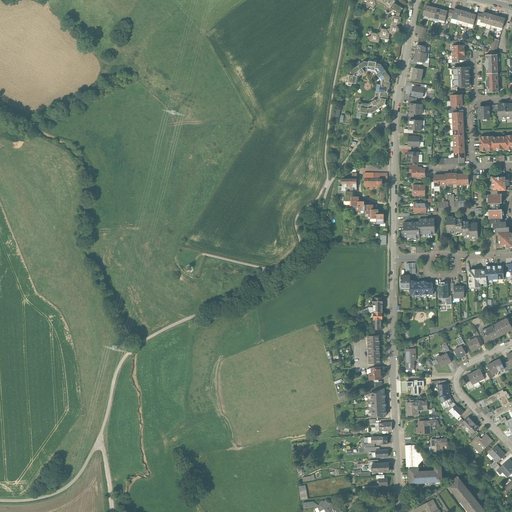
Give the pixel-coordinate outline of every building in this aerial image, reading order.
[(396,16),(393,16),(388,19),(391,22),(390,28),(386,29),(381,29),(380,32),(377,34),(371,33),(371,36),(367,38),(370,42),(379,44),(380,38),(389,40),(390,34),(399,35),(400,30),(397,26),(401,23),(402,17),(400,17),(400,13),(403,9),(395,3),(396,1),(393,0),(364,0),(363,3),(366,4),(367,9),(371,7),(373,9),(376,5),(380,3),(386,6),(386,11),(391,9),(391,8),(397,11),(396,16)] [(431,7),(425,6),(423,16),(428,17),(431,7)] [(436,9),(431,7),(428,17),(434,19),(436,9)] [(442,10),(436,9),(434,19),(439,20),(442,10)] [(460,10),(455,9),(454,11),(452,17),(452,19),(457,20),(460,10)] [(448,11),(442,10),(439,20),(445,22),(447,15),(448,11)] [(465,12),(460,10),(457,20),(463,22),(465,12)] [(471,13),(465,12),(463,22),(462,25),(467,26),(468,24),(468,23),(471,13)] [(489,14),(483,12),(483,15),(481,20),(480,23),(486,24),(489,14)] [(476,15),(471,13),(468,23),(468,24),(474,25),(475,19),(476,15)] [(494,15),(489,14),(486,24),(491,26),(494,15)] [(500,17),(494,15),(491,26),(497,27),(500,17)] [(500,17),(497,27),(502,29),(505,19),(500,17)] [(395,42),(393,56),(399,57),(401,44),(395,42)] [(465,52),(452,52),(453,60),(458,60),(460,60),(460,59),(465,58),(464,55),(465,55),(465,52)] [(493,54),(490,54),(490,55),(486,55),(486,61),(485,62),(486,67),(487,68),(487,74),(498,73),(497,55),(493,55),(493,54)] [(390,78),(381,65),(376,64),(377,63),(369,61),(369,62),(364,62),(351,71),(351,75),(349,75),(348,83),(356,84),(357,76),(360,74),(361,75),(365,73),(364,71),(368,69),(375,71),(378,74),(376,74),(379,79),(380,78),(382,81),(381,88),(380,87),(379,92),(381,92),(379,99),(376,101),(375,100),(372,103),(372,104),(369,106),(362,105),(360,113),(368,114),(368,113),(372,113),(385,104),(386,100),(387,100),(389,93),(387,93),(388,89),(389,89),(390,83),(392,83),(392,78),(390,78)] [(454,68),(448,69),(448,63),(442,64),(443,93),(449,92),(456,92),(457,92),(457,87),(455,87),(454,79),(453,79),(453,76),(454,76),(454,68)] [(469,67),(454,68),(454,76),(453,76),(453,79),(454,79),(455,87),(457,87),(470,87),(469,67)] [(423,70),(414,68),(412,80),(421,81),(423,70)] [(498,73),(487,74),(487,79),(486,81),(486,86),(487,87),(488,92),(498,92),(498,73)] [(420,87),(417,87),(413,87),(412,96),(417,97),(422,98),(424,89),(420,88),(420,87)] [(506,104),(504,104),(503,104),(498,104),(498,105),(499,111),(499,113),(498,113),(498,116),(499,116),(499,119),(502,119),(510,118),(510,119),(511,118),(511,104),(506,105),(506,104)] [(489,107),(480,107),(480,109),(479,109),(479,115),(479,119),(482,119),(483,118),(486,118),(487,119),(490,119),(490,111),(489,107)] [(509,136),(505,136),(506,137),(503,137),(501,137),(498,137),(496,137),(493,137),(493,136),(490,137),(490,136),(483,137),(479,137),(480,151),(481,151),(486,151),(489,151),(493,151),(493,150),(494,150),(494,149),(495,149),(495,150),(499,150),(499,149),(501,149),(505,149),(506,149),(506,150),(507,150),(511,149),(511,135),(509,136)] [(415,137),(412,136),(412,137),(409,137),(408,146),(411,146),(419,147),(419,137),(415,137)] [(418,153),(408,152),(408,153),(407,162),(418,162),(418,153)] [(417,169),(412,169),(412,171),(412,177),(417,177),(418,178),(420,178),(421,177),(425,177),(425,169),(417,169)] [(359,197),(353,197),(353,192),(354,192),(354,190),(357,190),(357,173),(352,173),(352,179),(342,179),(342,187),(339,186),(339,194),(345,194),(345,198),(344,198),(344,205),(350,205),(350,206),(353,206),(353,210),(357,210),(357,211),(360,211),(360,213),(361,214),(363,214),(364,213),(364,201),(360,201),(360,202),(359,202),(359,197)] [(374,174),(364,173),(364,183),(369,183),(369,187),(369,191),(373,191),(373,187),(382,187),(382,180),(373,180),(374,174)] [(511,174),(509,175),(509,179),(506,180),(506,177),(492,178),(492,184),(492,185),(493,191),(498,191),(506,191),(506,186),(510,186),(509,182),(511,181),(511,174)] [(498,191),(493,191),(491,191),(491,195),(488,195),(488,204),(490,204),(491,207),(500,207),(500,204),(502,203),(501,194),(498,194),(498,191)] [(373,207),(373,205),(365,205),(365,214),(371,214),(371,219),(370,220),(370,221),(371,222),(373,222),(373,221),(376,221),(376,224),(380,224),(380,227),(385,227),(385,223),(384,222),(384,213),(380,213),(380,214),(378,214),(378,207),(373,207)] [(500,207),(491,207),(491,210),(489,210),(489,219),(490,219),(490,223),(493,223),(493,228),(496,228),(506,228),(506,222),(501,222),(500,219),(502,219),(502,209),(500,210),(500,207)] [(453,217),(449,217),(449,216),(446,216),(446,219),(447,219),(447,226),(446,226),(446,229),(447,229),(447,232),(455,232),(455,234),(458,233),(462,233),(463,233),(462,221),(462,219),(459,219),(458,219),(456,219),(456,218),(453,218),(453,217)] [(434,219),(419,219),(419,222),(420,235),(435,234),(435,229),(436,229),(436,226),(435,226),(434,219)] [(475,223),(471,223),(469,223),(469,222),(466,222),(466,221),(462,221),(463,233),(462,233),(463,236),(467,236),(470,236),(470,239),(478,238),(478,235),(479,235),(479,232),(478,232),(477,225),(478,225),(478,222),(475,222),(475,223)] [(419,222),(404,223),(404,231),(403,231),(403,236),(404,236),(404,238),(420,238),(420,235),(419,222)] [(506,228),(496,228),(496,234),(499,234),(499,239),(499,241),(499,244),(499,247),(502,247),(505,246),(506,246),(507,246),(510,246),(511,246),(511,233),(511,235),(506,235),(506,233),(509,233),(509,227),(506,228)] [(419,244),(410,245),(411,254),(416,253),(416,247),(419,247),(419,244)] [(480,270),(469,270),(469,281),(469,284),(470,284),(470,289),(475,288),(475,287),(481,287),(481,284),(480,270)] [(410,276),(401,276),(401,289),(410,288),(410,276)] [(421,282),(415,282),(415,281),(410,281),(411,294),(412,294),(415,296),(416,296),(416,294),(419,294),(419,295),(422,295),(421,282)] [(427,283),(425,282),(421,282),(422,295),(433,295),(433,292),(433,291),(434,291),(433,288),(432,283),(427,283)] [(448,284),(445,285),(445,284),(441,284),(441,285),(439,285),(439,296),(438,296),(438,299),(442,299),(442,298),(446,298),(448,298),(448,296),(448,284)] [(383,298),(374,298),(374,312),(383,312),(383,298)] [(368,308),(356,312),(358,318),(370,313),(368,308)] [(383,312),(374,312),(373,318),(373,320),(383,320),(383,312)] [(507,319),(494,325),(499,336),(511,329),(511,327),(510,325),(507,319)] [(383,320),(373,320),(373,329),(377,330),(382,330),(383,320)] [(494,325),(481,332),(486,343),(499,336),(494,325)] [(365,332),(353,339),(353,344),(356,344),(356,342),(359,342),(359,341),(362,340),(362,339),(365,339),(365,337),(368,337),(368,336),(368,332),(365,332)] [(368,336),(368,337),(368,350),(380,350),(379,336),(368,336)] [(477,339),(468,344),(472,351),(481,346),(477,339)] [(462,346),(454,350),(458,358),(466,354),(462,346)] [(416,349),(406,349),(407,370),(414,370),(414,356),(416,356),(416,349)] [(380,350),(368,350),(369,364),(380,364),(380,350)] [(447,353),(437,358),(442,367),(452,362),(447,353)] [(499,359),(493,362),(498,372),(504,369),(502,365),(499,359)] [(493,362),(487,365),(490,371),(492,375),(498,372),(493,362)] [(377,367),(371,368),(367,370),(367,374),(369,374),(369,380),(382,380),(381,367),(377,367)] [(480,369),(474,372),(479,382),(484,379),(485,379),(483,375),(480,369)] [(474,372),(467,376),(470,381),(472,385),(479,382),(474,372)] [(424,381),(406,382),(407,388),(413,387),(413,395),(419,395),(419,387),(424,387),(424,381)] [(441,391),(441,397),(439,397),(442,402),(444,402),(450,398),(448,394),(448,384),(439,384),(439,391),(441,391)] [(384,389),(370,394),(370,396),(368,396),(368,401),(369,402),(370,401),(385,401),(384,398),(385,397),(386,396),(385,395),(384,395),(384,389)] [(502,390),(483,400),(486,405),(498,398),(500,400),(501,400),(504,406),(509,403),(502,390)] [(450,398),(444,402),(448,408),(450,406),(453,403),(450,398)] [(427,400),(417,401),(417,402),(414,402),(414,400),(410,401),(410,402),(407,402),(407,408),(408,408),(409,414),(413,414),(413,415),(418,415),(418,409),(422,409),(422,410),(428,410),(427,400)] [(385,401),(370,401),(370,404),(368,404),(368,408),(370,410),(371,410),(385,409),(385,406),(386,406),(387,405),(387,404),(386,403),(385,403),(385,401)] [(504,406),(495,410),(497,415),(510,409),(511,411),(511,410),(511,401),(509,403),(504,406)] [(461,411),(455,405),(452,408),(449,411),(450,411),(457,419),(464,412),(461,410),(461,411)] [(385,409),(371,410),(371,412),(369,412),(369,416),(371,418),(386,417),(385,414),(386,414),(387,413),(387,412),(386,411),(385,412),(385,409)] [(474,425),(470,420),(470,419),(468,417),(464,421),(461,424),(466,429),(468,427),(470,429),(469,430),(473,434),(476,431),(479,428),(475,424),(474,425)] [(429,421),(419,421),(419,427),(420,427),(420,433),(425,433),(425,434),(430,434),(429,421)] [(473,434),(470,437),(472,439),(478,433),(476,431),(473,434)] [(474,447),(478,450),(479,449),(481,452),(493,441),(486,435),(479,442),(474,447)] [(442,439),(432,439),(432,446),(433,446),(433,451),(438,451),(438,452),(442,452),(442,439)] [(419,465),(424,459),(415,445),(411,445),(412,468),(419,468),(419,465)] [(505,455),(496,446),(490,452),(492,455),(493,455),(495,457),(494,459),(497,462),(505,455)] [(378,460),(369,461),(369,467),(369,470),(369,471),(370,471),(370,472),(371,472),(373,472),(389,472),(389,463),(378,464),(378,460)] [(511,463),(509,460),(500,467),(497,470),(497,471),(500,474),(504,471),(509,475),(511,472),(511,463)] [(435,472),(419,473),(419,468),(412,468),(409,469),(410,484),(442,482),(441,467),(435,467),(435,472)] [(385,475),(377,475),(377,479),(379,479),(380,487),(388,486),(388,478),(385,478),(385,475)] [(484,511),(459,479),(459,478),(458,476),(454,479),(456,481),(448,487),(468,511),(484,511)] [(306,493),(304,485),(298,486),(299,495),(306,493)] [(435,511),(438,511),(433,500),(419,507),(421,510),(421,511),(428,507),(430,510),(429,511),(435,511)] [(338,507),(336,508),(335,505),(332,506),(326,501),(325,503),(323,502),(319,506),(314,503),(304,504),(304,510),(318,508),(320,511),(321,511),(322,511),(325,510),(325,511),(343,511),(342,511),(341,511),(341,509),(339,510),(338,507)]
